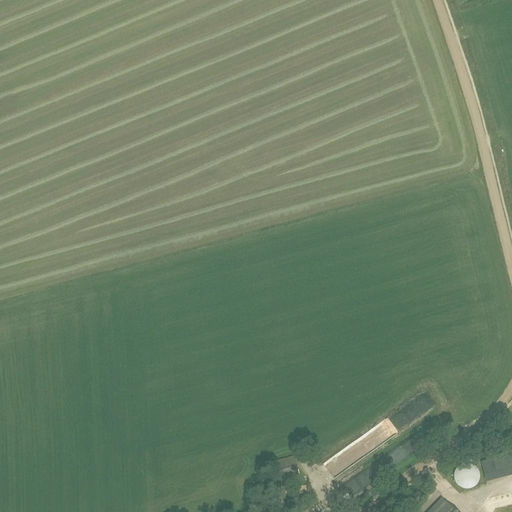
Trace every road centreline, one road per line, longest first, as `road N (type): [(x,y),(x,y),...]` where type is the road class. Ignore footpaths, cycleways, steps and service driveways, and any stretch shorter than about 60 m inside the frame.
road 1 (track): [(437,0),(511,262)]
road 2 (track): [(511,391),(365,511)]
